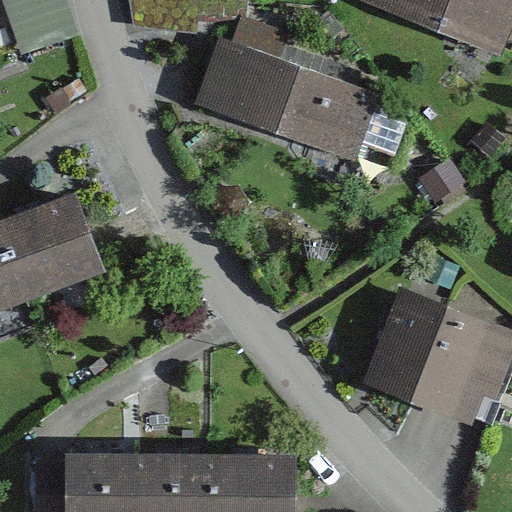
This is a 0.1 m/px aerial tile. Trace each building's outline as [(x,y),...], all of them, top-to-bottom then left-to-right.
[(79,0),(19,0),(33,35),(85,15),(79,0)] [(511,23),(511,0),(358,0),(356,9),(503,54),(511,23)] [(376,100),(214,47),(193,111),(355,164),(376,100)] [(70,202),(0,227),(0,317),(99,282),(70,202)] [(511,380),(511,329),(390,291),(360,386),(497,429),(511,380)] [(282,511),(283,459),(29,456),(28,511),(282,511)]
